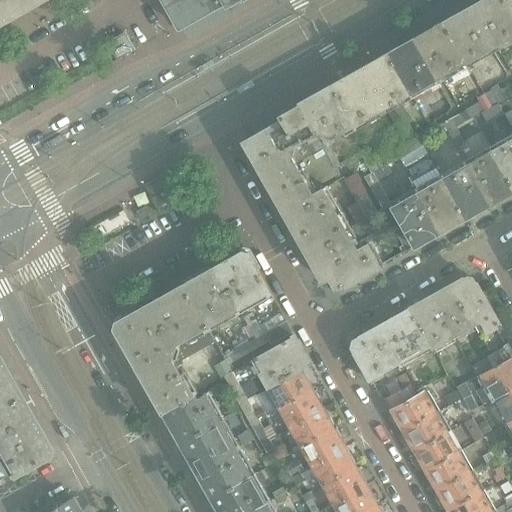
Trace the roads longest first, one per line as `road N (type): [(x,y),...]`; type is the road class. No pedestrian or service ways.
road 1 (secondary): [(173,511),(8,225)]
road 2 (tertiary): [(201,124),(406,0)]
road 3 (tertiary): [(8,225),(201,124)]
road 4 (residential): [(313,332),(414,511)]
road 5 (secondary): [(0,283),(95,454)]
road 6 (tertiary): [(168,76),(0,173)]
road 7 (residential): [(313,332),(481,238)]
road 8 (residential): [(93,286),(244,201)]
road 9 (tertiary): [(302,0),(168,76)]
road 10 (residential): [(313,332),(244,201)]
road 11 (residential): [(0,75),(127,3)]
